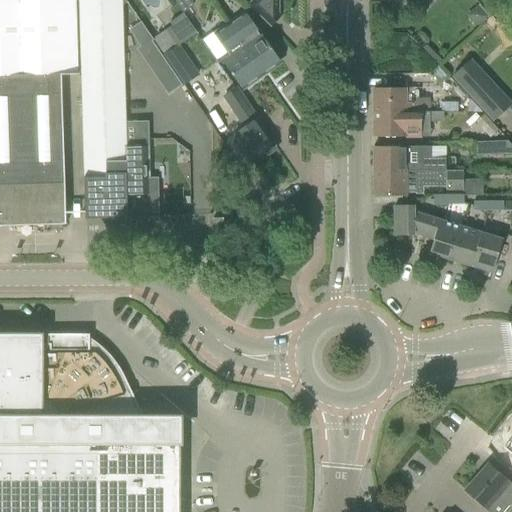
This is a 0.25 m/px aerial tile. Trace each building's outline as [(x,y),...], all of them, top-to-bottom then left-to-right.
[(0,0),(0,226),(65,224),(62,114),(60,75),(77,74),(74,0),(0,0)] [(76,0),(77,1),(79,1),(82,51),(85,219),(87,219),(87,216),(100,215),(100,219),(115,219),(157,218),(157,190),(149,190),(148,147),(127,148),(127,123),(123,6),(128,3),(126,0),(76,0)] [(193,5),(189,0),(172,0),(181,13),(193,5)] [(252,0),(247,5),(271,28),(280,19),(279,18),(279,0),(252,0)] [(478,6),(467,15),(476,25),(487,16),(478,6)] [(269,45),(261,34),(258,30),(260,29),(245,14),(238,19),(227,27),(261,75),(270,69),(272,69),(276,66),(277,64),(280,62),(269,45)] [(141,24),(129,32),(141,49),(152,41),(141,24)] [(261,75),(227,27),(215,35),(229,56),(222,61),(241,89),(244,87),(246,87),(251,84),(251,82),(261,75)] [(152,41),(182,85),(183,86),(200,76),(168,30),(152,41)] [(511,105),(470,60),(451,77),(493,123),(511,105)] [(234,134),(241,145),(252,162),(260,157),(261,159),(277,149),(235,89),(223,97),(244,128),(234,134)] [(405,89),(373,89),(373,113),(429,113),(429,99),(419,99),(419,91),(405,91),(405,89)] [(431,94),(430,108),(445,109),(445,95),(431,94)] [(481,113),(470,101),(463,113),(481,113)] [(373,137),(393,137),(406,137),(406,127),(415,127),(429,127),(429,123),(429,113),(373,113),(373,137)] [(429,113),(429,123),(442,123),(442,113),(429,113)] [(491,123),(483,130),(490,138),(498,131),(491,123)] [(511,145),(508,141),(492,142),(493,155),(511,154),(511,145)] [(430,172),(445,172),(445,158),(430,157),(430,147),(406,147),(393,147),(373,147),(373,171),(430,172)] [(462,172),(445,172),(430,172),(373,171),(373,196),(393,196),(406,196),(406,194),(415,194),(415,196),(421,196),(423,194),(423,188),(446,188),(446,192),(462,191),(462,172)] [(474,212),(488,211),(488,202),(473,202),(474,212)] [(502,202),(488,202),(488,211),(502,211),(502,202)] [(439,221),(423,216),(413,213),(413,206),(394,206),(394,236),(413,236),(413,234),(433,240),(439,221)] [(212,219),(213,242),(223,242),(222,219),(212,219)] [(429,253),(439,256),(450,260),(461,227),(439,221),(433,240),(429,253)] [(481,234),(476,232),(461,227),(450,260),(471,266),(481,234)] [(481,234),(471,266),(492,273),(502,240),(481,234)] [(0,511),(176,511),(176,455),(180,454),(180,445),(156,443),(156,439),(133,439),(133,414),(125,396),(129,395),(128,393),(123,395),(121,380),(123,379),(122,377),(117,379),(113,365),(114,364),(112,362),(108,366),(101,352),(102,351),(100,349),(97,354),(92,348),(89,344),(90,343),(89,341),(89,334),(47,334),(47,344),(39,344),(39,339),(40,339),(40,336),(0,336),(0,511)] [(398,474),(415,489),(434,467),(417,452),(398,474)] [(466,492),(489,511),(503,511),(511,502),(511,485),(511,486),(489,466),(466,492)]
